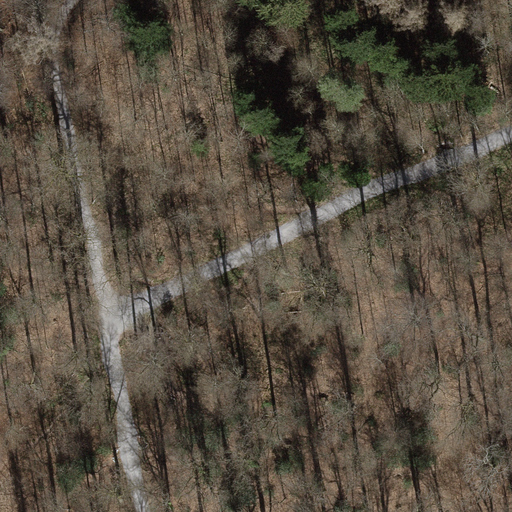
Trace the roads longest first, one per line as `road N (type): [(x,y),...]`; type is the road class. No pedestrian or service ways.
road 1 (track): [(107,324),(360,192),(511,136)]
road 2 (track): [(107,324),(144,511)]
